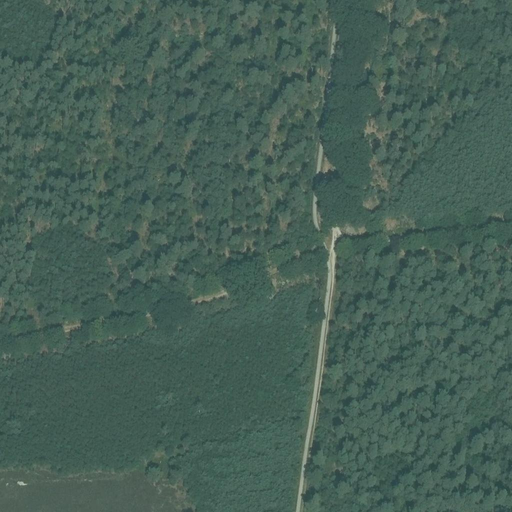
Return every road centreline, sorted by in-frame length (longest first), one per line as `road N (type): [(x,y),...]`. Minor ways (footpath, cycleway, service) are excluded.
road 1 (track): [(0,341),(165,307),(335,240)]
road 2 (track): [(335,240),(303,511)]
road 3 (track): [(360,0),(335,240)]
road 4 (track): [(335,240),(511,225)]
